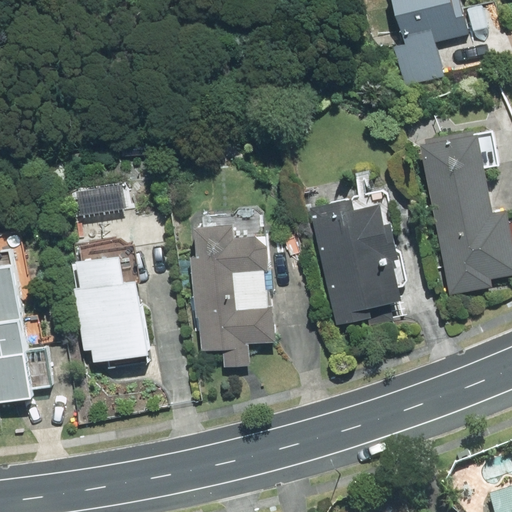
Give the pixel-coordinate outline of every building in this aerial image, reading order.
[(405,83),(442,74),(435,42),(470,33),(462,0),(399,0),(407,34),(405,35),(407,45),(396,47),(405,83)] [(428,139),(453,294),(496,287),(495,278),(511,275),(511,211),(501,214),(493,168),(503,166),(498,132),(479,136),(478,131),(428,139)] [(361,199),(318,208),(344,323),(373,317),(374,321),(396,316),(393,304),(409,300),(400,261),(407,259),(399,222),(394,223),(389,203),(363,208),(361,199)] [(198,259),(200,316),(204,316),(205,351),(226,350),(226,366),(254,365),(253,344),(282,343),(281,307),(278,307),(276,250),(263,238),(242,239),(241,227),(203,228),(204,259),(198,259)] [(31,350),(19,252),(0,253),(0,399),(55,393),(49,348),(31,350)] [(103,366),(161,359),(153,287),(139,289),(136,258),(78,265),(82,293),(86,292),(94,355),(102,354),(103,366)] [(511,511),(511,489),(492,496),(496,511),(511,511)]
